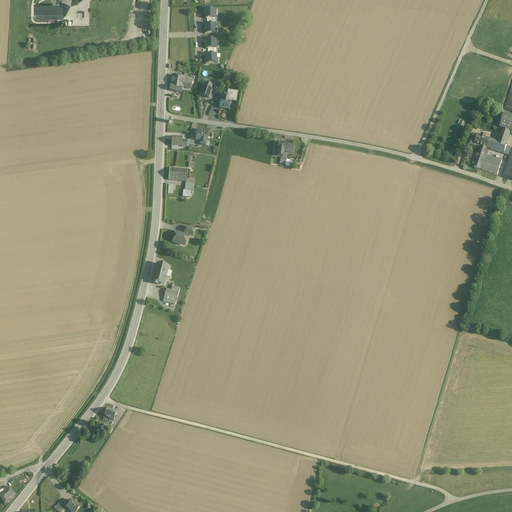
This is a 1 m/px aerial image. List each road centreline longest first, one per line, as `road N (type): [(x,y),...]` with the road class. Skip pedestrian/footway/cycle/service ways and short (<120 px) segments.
road 1 (unclassified): [(160,114),(155,224),(125,352),(45,467)]
road 2 (track): [(101,397),(439,489),(450,501)]
road 3 (residential): [(160,114),(417,157)]
road 4 (residential): [(487,0),(417,157)]
